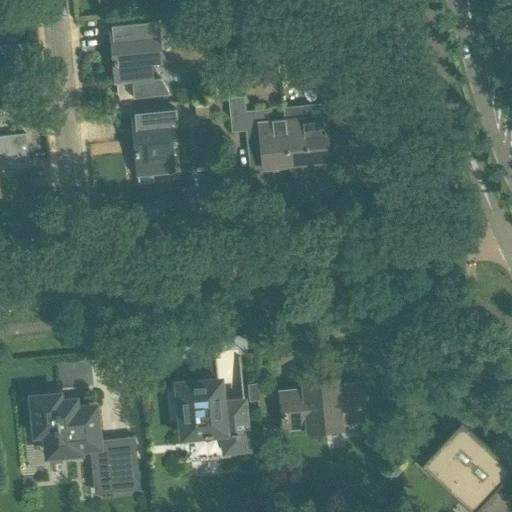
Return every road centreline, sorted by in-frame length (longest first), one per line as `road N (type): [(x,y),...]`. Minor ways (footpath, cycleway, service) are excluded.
road 1 (residential): [(511,258),(463,256),(84,294)]
road 2 (residential): [(84,294),(58,0)]
road 3 (primary): [(459,0),(493,142),(511,179)]
road 4 (track): [(405,0),(475,173)]
